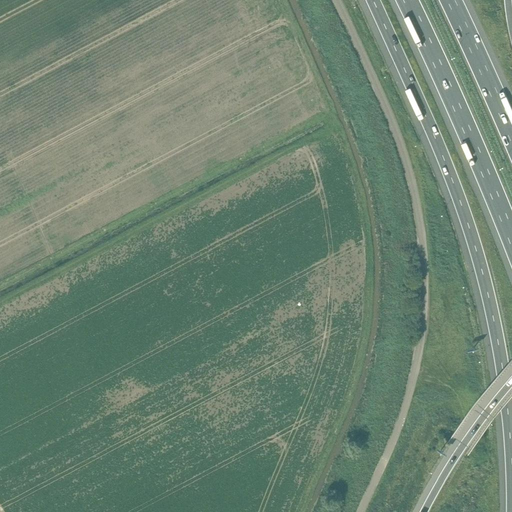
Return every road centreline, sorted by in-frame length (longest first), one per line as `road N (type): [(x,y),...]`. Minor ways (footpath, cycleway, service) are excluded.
road 1 (unclassified): [(363,511),(398,426),(422,333),(420,241),(384,104),(335,0)]
road 2 (motorway): [(372,0),(468,227),(500,356),(511,472)]
road 3 (motorway): [(403,0),(511,243)]
road 4 (motorway): [(511,143),(447,0)]
road 5 (motorway): [(511,384),(460,450),(426,511)]
